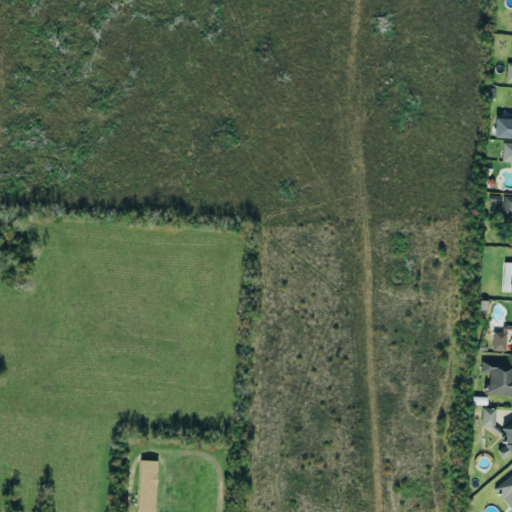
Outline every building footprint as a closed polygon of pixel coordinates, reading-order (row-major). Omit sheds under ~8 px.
[(511,118),(494,118),(493,137),(511,138),(511,118)] [(511,142),(501,142),(500,162),(511,162),(511,142)] [(511,195),(501,195),(501,222),(511,222),(511,195)] [(491,329),(490,350),(504,350),(505,329),(491,329)] [(511,361),(479,361),(479,372),(485,372),(484,394),(511,395),(511,361)] [(494,408),(481,407),(480,426),(493,426),(494,408)] [(511,452),(511,420),(497,428),(505,444),(496,449),(500,458),(511,452)] [(136,511),(145,511),(153,511),(155,460),(138,459),(136,511)] [(511,471),(493,488),(511,511),(511,463),(511,465),(511,466),(511,471)]
